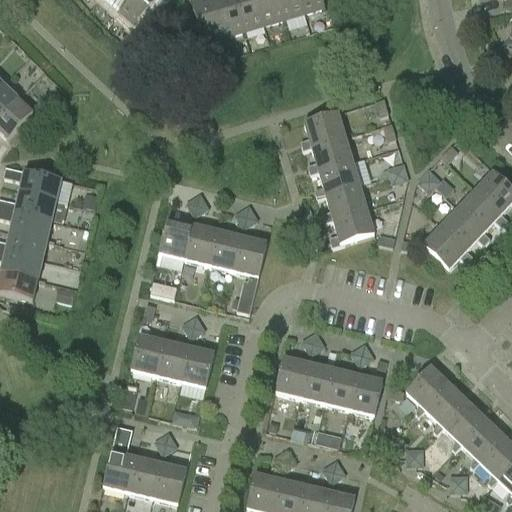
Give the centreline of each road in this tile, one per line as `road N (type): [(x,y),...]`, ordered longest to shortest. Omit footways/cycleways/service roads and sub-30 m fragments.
road 1 (residential): [(213,511),(264,315),(285,299),(310,297),(437,326),(468,348)]
road 2 (residential): [(511,139),(462,80),(436,0)]
